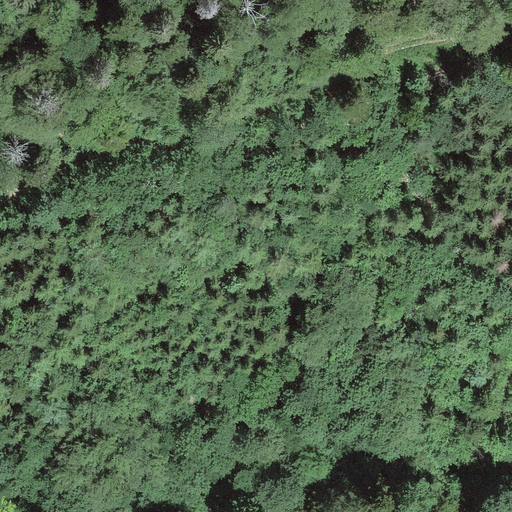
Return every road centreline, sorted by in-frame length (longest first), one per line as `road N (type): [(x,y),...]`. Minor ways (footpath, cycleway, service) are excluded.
road 1 (track): [(0,485),(47,484),(292,379),(396,436),(511,420)]
road 2 (track): [(115,152),(200,130),(428,37),(511,20)]
road 3 (track): [(0,195),(115,152)]
